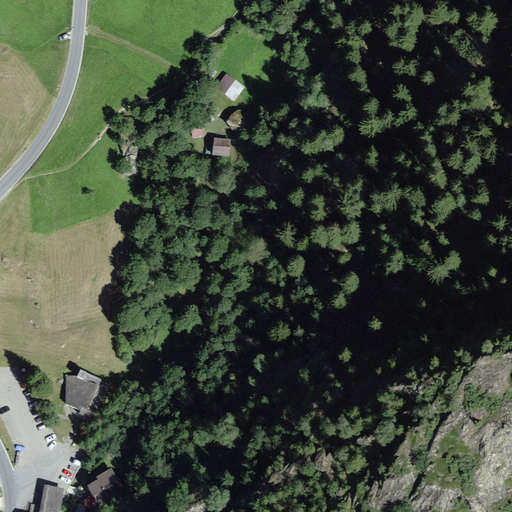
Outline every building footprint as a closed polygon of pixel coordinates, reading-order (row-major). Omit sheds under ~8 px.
[(245,91),(227,77),(217,91),(235,104),(245,91)] [(200,120),(188,122),(190,139),(203,137),(200,120)] [(215,143),(215,159),(230,159),(230,144),(215,143)] [(97,423),(113,387),(80,373),(77,380),(69,377),(66,406),(80,413),(80,415),(97,423)] [(91,489),(102,506),(127,490),(113,468),(97,479),(100,484),(91,489)] [(60,511),(64,492),(45,489),(41,511),(60,511)] [(89,496),(85,502),(93,508),(97,501),(89,496)]
